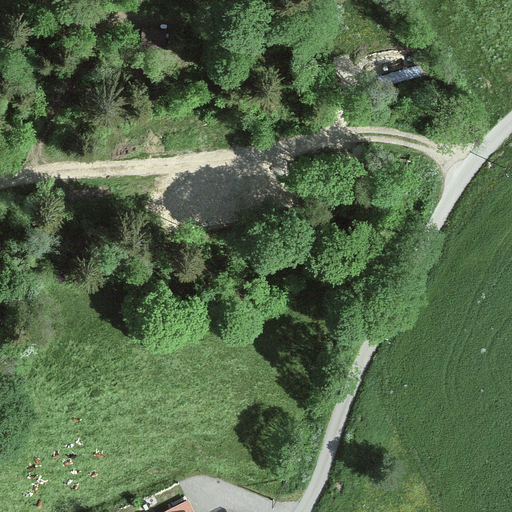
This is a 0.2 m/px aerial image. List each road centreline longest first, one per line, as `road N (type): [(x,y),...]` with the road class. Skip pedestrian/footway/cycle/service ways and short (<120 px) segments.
road 1 (track): [(463,172),(397,142),(0,174)]
road 2 (unclassified): [(303,511),(425,237),(463,172),(511,119)]
